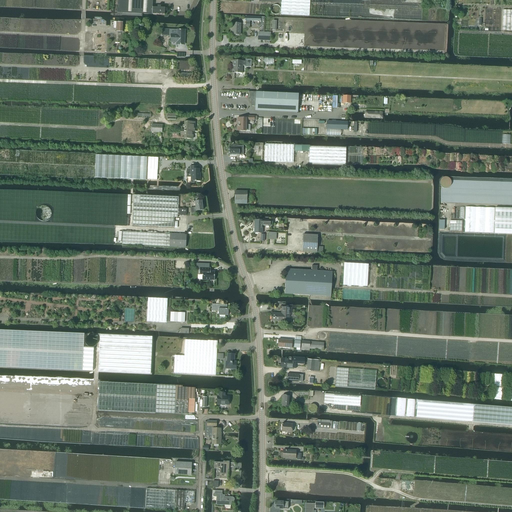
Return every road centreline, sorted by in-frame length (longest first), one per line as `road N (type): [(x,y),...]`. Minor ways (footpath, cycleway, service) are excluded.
road 1 (tertiary): [(261,511),(257,323),(220,164),(213,0)]
road 2 (track): [(201,433),(0,425)]
road 3 (track): [(91,429),(92,395),(0,391)]
road 4 (unknown): [(215,115),(335,114)]
